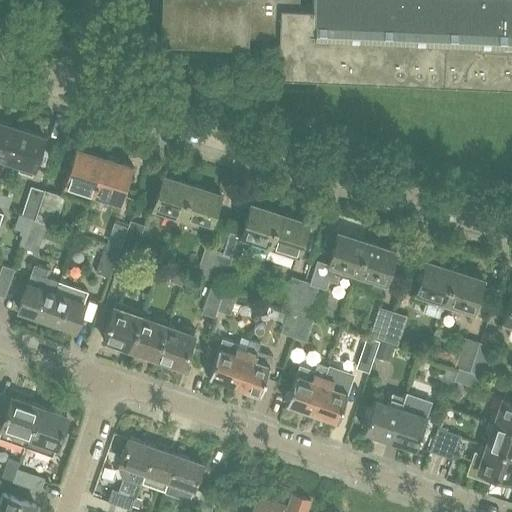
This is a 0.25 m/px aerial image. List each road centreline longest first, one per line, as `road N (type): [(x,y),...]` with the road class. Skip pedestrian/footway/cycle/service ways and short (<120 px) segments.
road 1 (residential): [(511,233),(0,62)]
road 2 (residential): [(493,511),(115,378)]
road 3 (residential): [(66,511),(115,378)]
road 4 (residential): [(115,378),(0,342)]
